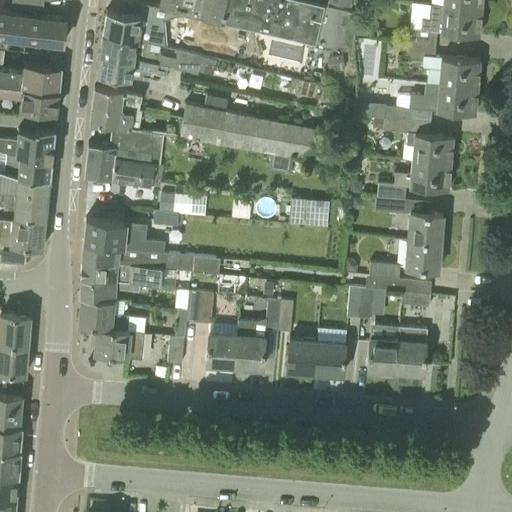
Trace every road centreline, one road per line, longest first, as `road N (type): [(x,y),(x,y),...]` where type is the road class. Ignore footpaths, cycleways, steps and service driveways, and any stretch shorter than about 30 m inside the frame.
road 1 (residential): [(491,422),(55,388)]
road 2 (residential): [(49,469),(476,507)]
road 3 (tertiary): [(60,285),(84,0)]
road 4 (residential): [(491,422),(511,287)]
